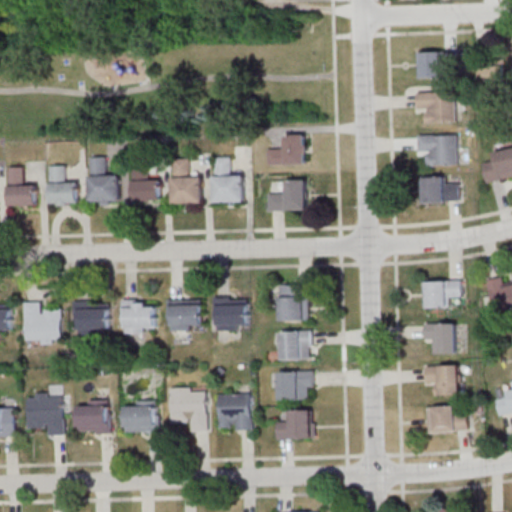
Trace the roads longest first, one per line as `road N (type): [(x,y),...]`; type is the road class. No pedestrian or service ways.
road 1 (residential): [(511,228),(426,244),(0,255)]
road 2 (residential): [(511,460),(410,473),(0,485)]
road 3 (residential): [(376,511),(359,0)]
road 4 (residential): [(511,12),(360,18)]
